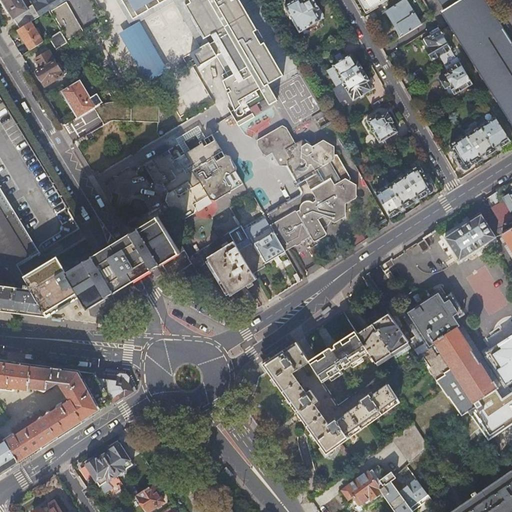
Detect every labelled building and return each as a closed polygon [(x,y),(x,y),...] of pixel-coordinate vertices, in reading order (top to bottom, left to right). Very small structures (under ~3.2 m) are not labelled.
[(0,0),(0,1),(8,13),(10,12),(19,29),(33,20),(40,16),(34,7),(33,4),(27,7),(22,0),(0,0)] [(34,7),(40,16),(50,10),(58,5),(55,0),(30,0),(33,4),(34,7)] [(116,0),(131,26),(139,21),(139,22),(174,2),(200,48),(209,43),(209,45),(214,42),(211,35),(203,39),(184,6),(180,0),(165,0),(137,16),(133,9),(129,12),(121,0),(116,0)] [(121,0),(129,12),(133,9),(137,16),(165,0),(188,0),(190,3),(184,6),(203,39),(211,35),(214,42),(209,45),(209,43),(200,48),(190,54),(197,67),(207,62),(216,57),(225,73),(221,75),(224,80),(222,81),(234,112),(243,106),(248,103),(248,104),(261,97),(257,92),(261,90),(266,99),(271,106),(279,101),(269,85),(284,76),(281,71),(280,72),(266,49),(268,48),(265,43),(262,45),(252,27),(255,25),(247,13),(246,14),(240,4),(241,3),(239,0),(233,0),(232,1),(231,0),(121,0)] [(300,0),(295,0),(285,6),(300,32),(321,20),(314,7),(317,5),(314,0),(303,0),(301,1),(300,0)] [(363,0),(369,9),(385,0),(363,0)] [(403,0),(389,9),(404,35),(404,34),(421,24),(406,0),(403,0)] [(440,0),(446,9),(459,0),(440,0)] [(486,2),(484,0),(459,0),(446,9),(441,12),(450,25),(486,2)] [(511,0),(501,0),(511,17),(511,0)] [(51,10),(68,40),(83,31),(66,1),(51,10)] [(511,43),(486,2),(450,25),(511,122),(511,43)] [(31,50),(46,41),(33,20),(19,29),(18,29),(31,50)] [(131,26),(118,33),(147,82),(167,71),(139,22),(131,26)] [(434,59),(452,48),(439,27),(433,30),(435,32),(422,40),(434,59)] [(68,41),(62,32),(50,39),(55,48),(57,50),(69,43),(68,41)] [(66,68),(63,67),(60,69),(56,61),(50,51),(36,59),(41,69),(37,71),(45,86),(66,74),(68,71),(66,68)] [(326,69),(336,87),(343,83),(364,71),(359,62),(356,63),(351,54),(344,58),(340,51),(333,56),(337,62),(333,65),(326,69)] [(456,94),(474,83),(457,57),(452,60),(454,65),(448,69),(450,72),(441,77),(447,87),(448,86),(451,85),(456,93),(456,94)] [(454,65),(452,60),(445,64),(448,69),(454,65)] [(369,80),(364,71),(343,83),(353,100),(371,90),(367,82),(369,80)] [(99,95),(98,93),(89,98),(80,82),(63,92),(78,116),(79,116),(93,107),(94,107),(103,101),(99,95)] [(94,107),(93,107),(98,116),(104,125),(109,122),(131,122),(131,103),(103,101),(94,107)] [(378,114),(374,116),(367,120),(371,128),(374,134),(375,133),(380,142),(384,140),(398,132),(393,123),(394,123),(388,112),(380,117),(378,114)] [(487,121),(481,125),(495,148),(500,145),(501,147),(511,140),(502,125),(493,112),(485,117),(487,121)] [(240,127),(256,118),(254,114),(238,123),(240,127)] [(329,119),(327,115),(317,121),(321,129),(331,123),(329,119)] [(472,130),(466,134),(481,157),(485,154),(487,156),(497,150),(495,148),(481,125),(478,121),(470,127),(472,130)] [(178,138),(186,153),(191,150),(186,140),(197,134),(201,141),(206,138),(199,125),(178,138)] [(289,147),(301,140),(300,139),(294,143),(284,128),(280,125),(256,140),(256,145),(261,154),(266,157),(271,154),(279,167),(286,168),(295,183),(293,184),(297,191),(299,189),(301,193),(300,197),(287,205),(285,204),(277,209),(277,211),(267,217),(273,226),(270,228),(284,251),(286,250),(287,249),(308,236),(312,241),(313,242),(315,242),(316,241),(298,211),(319,199),(289,147)] [(398,132),(384,140),(387,145),(401,137),(398,132)] [(481,157),(466,134),(450,145),(458,157),(457,158),(464,168),(465,169),(466,169),(467,169),(468,170),(469,169),(470,169),(471,168),(471,167),(472,166),(482,159),(481,157)] [(206,138),(201,141),(200,142),(201,144),(191,150),(186,153),(175,159),(169,150),(147,163),(146,166),(156,183),(166,186),(170,192),(168,193),(166,201),(176,217),(185,220),(195,214),(196,208),(194,205),(208,196),(210,199),(216,201),(244,184),(236,171),(238,167),(230,156),(227,155),(225,156),(213,135),(206,138)] [(319,199),(298,211),(316,241),(325,235),(326,234),(326,233),(323,227),(328,224),(329,221),(337,225),(347,218),(348,205),(358,199),(358,187),(351,183),(353,180),(338,156),(335,155),(334,148),(321,139),(311,146),(301,140),(289,147),(319,199)] [(403,175),(417,197),(418,200),(427,194),(428,194),(429,193),(430,193),(432,192),(432,190),(433,189),(433,188),(433,187),(433,186),(435,185),(430,178),(428,179),(425,175),(419,165),(403,175)] [(396,177),(388,181),(389,184),(403,207),(404,209),(414,202),(413,200),(417,197),(403,175),(397,179),(396,177)] [(403,207),(389,184),(383,187),(382,185),(375,190),(391,217),(400,211),(399,209),(403,207)] [(0,187),(0,284),(31,288),(24,276),(17,264),(31,256),(39,251),(0,187)] [(497,191),(490,196),(495,204),(502,199),(501,197),(497,191)] [(501,197),(502,199),(510,212),(511,210),(511,194),(510,194),(509,195),(508,193),(501,197)] [(493,208),(503,225),(511,218),(511,217),(502,202),(493,208)] [(133,278),(152,267),(153,269),(154,269),(154,268),(155,267),(155,266),(156,266),(157,266),(158,265),(159,265),(160,264),(161,264),(162,264),(169,276),(192,263),(190,260),(189,258),(163,213),(157,216),(158,218),(141,228),(140,227),(139,227),(140,228),(136,231),(132,233),(132,232),(131,232),(132,235),(114,245),(95,257),(95,256),(94,256),(94,257),(93,258),(92,259),(88,261),(87,261),(86,261),(85,261),(86,263),(67,274),(82,296),(83,298),(79,300),(81,303),(83,303),(85,305),(84,308),(85,311),(89,309),(90,310),(91,309),(89,305),(105,296),(106,298),(107,297),(108,296),(108,295),(109,295),(110,294),(111,293),(113,293),(114,292),(115,292),(117,291),(115,289),(133,278)] [(242,228),(240,226),(228,233),(234,242),(254,275),(265,267),(264,265),(284,252),(284,251),(270,228),(263,215),(242,228)] [(481,215),(445,238),(459,261),(496,238),(481,215)] [(136,216),(125,223),(126,225),(127,226),(138,220),(136,216)] [(387,220),(386,218),(377,223),(380,227),(388,221),(387,220)] [(511,227),(502,234),(511,250),(511,227)] [(254,275),(234,242),(207,258),(230,297),(257,281),(254,275)] [(24,276),(49,262),(42,250),(31,256),(17,264),(24,276)] [(49,262),(24,276),(31,288),(47,317),(78,298),(82,296),(67,274),(58,257),(49,262)] [(369,273),(363,277),(368,283),(382,274),(378,267),(369,273)] [(31,288),(0,284),(0,310),(47,317),(31,288)] [(387,285),(378,292),(390,307),(399,301),(387,285)] [(436,343),(458,329),(462,326),(457,318),(458,317),(465,313),(451,292),(443,297),(439,290),(401,315),(417,338),(425,350),(436,343)] [(389,313),(357,334),(367,350),(369,353),(370,354),(369,355),(371,358),(370,358),(372,361),(374,360),(376,364),(410,342),(389,313)] [(495,380),(500,386),(502,384),(458,317),(457,318),(462,326),(458,329),(493,381),(495,380)] [(511,321),(511,322),(511,321),(508,320),(507,321),(505,321),(504,323),(503,327),(481,341),(506,380),(511,376),(511,321)] [(458,329),(436,343),(452,368),(475,402),(496,389),(500,386),(495,380),(493,381),(458,329)] [(357,334),(311,363),(323,382),(345,368),(346,369),(352,365),(351,364),(353,363),(352,361),(367,350),(357,334)] [(452,368),(436,343),(425,350),(417,338),(410,343),(436,379),(444,374),(444,373),(452,368)] [(310,361),(297,342),(264,365),(327,453),(349,438),(347,436),(399,399),(389,383),(374,393),(372,390),(368,393),(369,394),(362,399),(363,401),(336,420),(335,418),(332,420),(333,422),(329,425),(314,403),(318,400),(311,391),(307,394),(291,372),(294,370),(295,371),(310,361)] [(352,361),(353,363),(369,353),(367,350),(352,361)] [(0,473),(112,401),(96,373),(74,371),(0,360),(0,473)] [(452,368),(444,373),(444,374),(436,379),(447,397),(448,397),(461,415),(467,411),(477,405),(475,402),(452,368)] [(105,370),(104,375),(124,377),(132,389),(135,386),(127,374),(120,373),(120,372),(105,370)] [(96,373),(112,401),(132,389),(124,377),(104,375),(101,374),(96,373)] [(479,428),(487,440),(511,423),(511,391),(502,398),(496,389),(475,402),(477,405),(467,411),(479,428)] [(394,437),(412,461),(429,445),(415,423),(394,437)] [(103,456),(116,475),(125,470),(122,465),(130,460),(120,444),(110,449),(111,451),(103,456)] [(100,486),(116,475),(103,456),(97,460),(96,459),(86,465),(100,486)] [(391,479),(392,480),(411,507),(429,494),(416,477),(408,465),(403,469),(408,475),(408,476),(412,482),(403,488),(394,476),(391,479)] [(380,488),(385,485),(373,468),(343,490),(357,508),(351,511),(361,511),(385,495),(380,488)] [(511,468),(449,511),(507,511),(511,509),(511,468)] [(159,480),(152,485),(157,493),(164,489),(159,480)] [(392,480),(385,485),(380,488),(385,495),(397,511),(415,511),(411,507),(392,480)] [(157,493),(152,485),(136,495),(147,511),(163,502),(157,493)]
